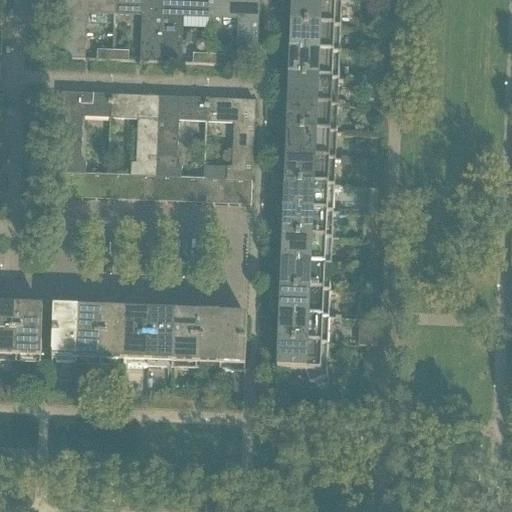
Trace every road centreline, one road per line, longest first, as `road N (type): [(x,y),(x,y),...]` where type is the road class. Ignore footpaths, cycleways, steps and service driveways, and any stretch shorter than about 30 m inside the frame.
road 1 (residential): [(69,295),(237,302),(240,229),(70,222)]
road 2 (residential): [(20,0),(10,294)]
